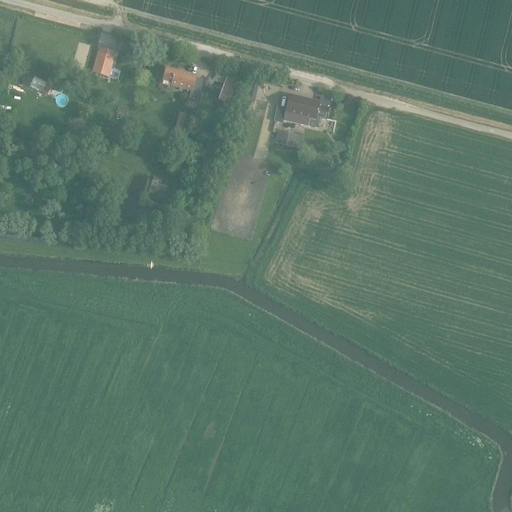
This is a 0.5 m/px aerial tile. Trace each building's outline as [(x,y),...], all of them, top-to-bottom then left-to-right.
[(99,49),(92,73),(108,78),(115,54),(99,49)] [(192,92),(196,77),(165,68),(162,81),(171,84),(170,86),(192,92)] [(224,86),(218,101),(229,105),(238,80),(227,76),(227,77),(224,86)] [(251,82),(248,98),(255,99),(259,84),(251,82)] [(62,87),(54,84),(51,89),(58,93),(62,87)] [(282,124),(283,121),(314,128),(316,118),(326,121),(329,109),(318,107),(319,105),(288,98),(286,111),(277,109),(274,122),(282,124)] [(277,131),(274,144),(296,149),(299,136),(277,131)]
